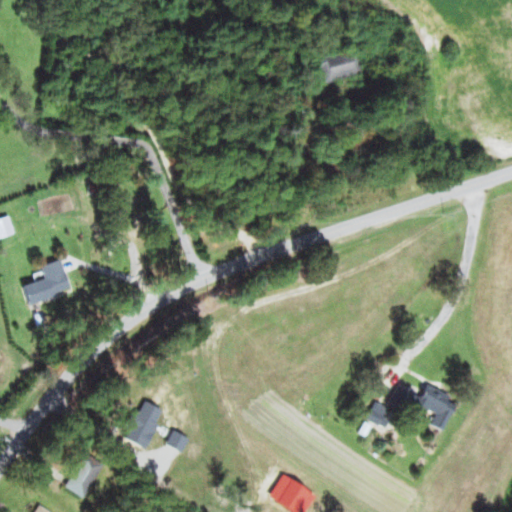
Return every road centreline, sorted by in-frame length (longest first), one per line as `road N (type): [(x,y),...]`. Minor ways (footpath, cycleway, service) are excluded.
road 1 (residential): [(511,177),(153,300),(38,409),(0,467)]
road 2 (tertiary): [(38,409),(112,306),(267,123),(397,0)]
road 3 (residential): [(193,209),(130,88),(57,39),(56,0)]
